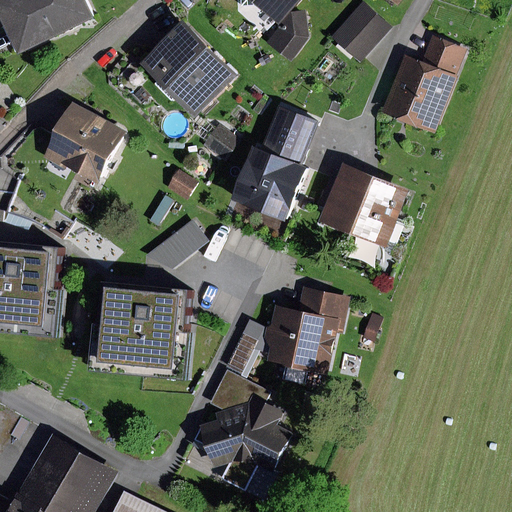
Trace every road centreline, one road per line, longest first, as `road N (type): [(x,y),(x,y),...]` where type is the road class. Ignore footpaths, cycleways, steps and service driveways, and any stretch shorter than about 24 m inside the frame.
road 1 (residential): [(0,391),(163,479),(246,261)]
road 2 (residential): [(150,0),(0,143)]
